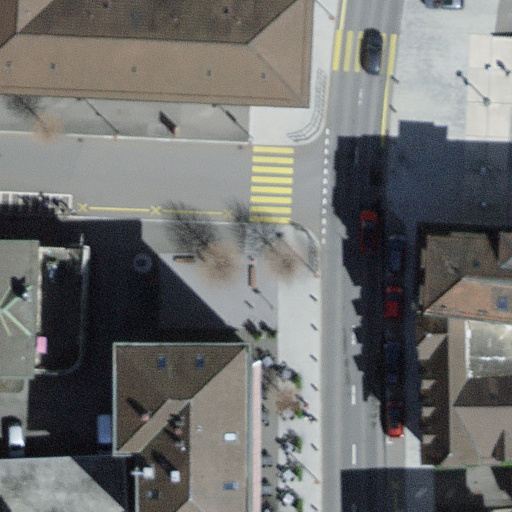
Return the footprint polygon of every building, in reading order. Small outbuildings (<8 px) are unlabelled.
[(0,0),(0,90),(298,105),(302,0),(0,0)] [(511,238),(459,236),(432,235),(429,260),(424,310),(466,316),(511,321),(511,238)] [(94,242),(0,239),(0,365),(92,367),(94,242)] [(511,388),(469,383),(466,316),(424,310),(428,466),(483,465),(511,464),(511,388)] [(145,511),(249,511),(251,435),(252,349),(120,347),(119,449),(146,450),(145,511)]
